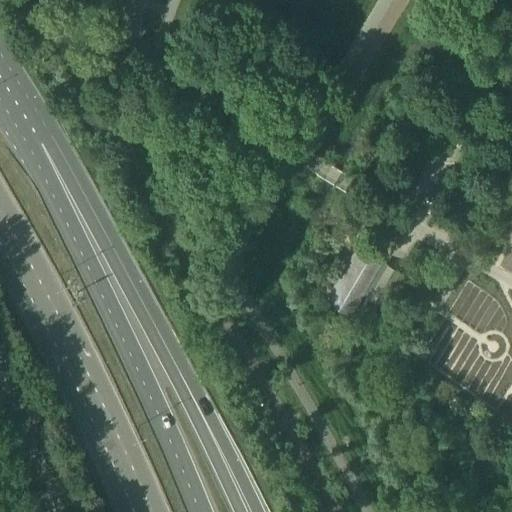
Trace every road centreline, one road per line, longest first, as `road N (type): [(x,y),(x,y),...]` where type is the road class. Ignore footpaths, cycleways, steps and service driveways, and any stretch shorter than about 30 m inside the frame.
road 1 (motorway): [(200,511),(24,147)]
road 2 (motorway): [(203,423),(124,273),(24,147)]
road 3 (trunk): [(0,228),(142,511)]
road 4 (trunk): [(0,358),(57,511)]
